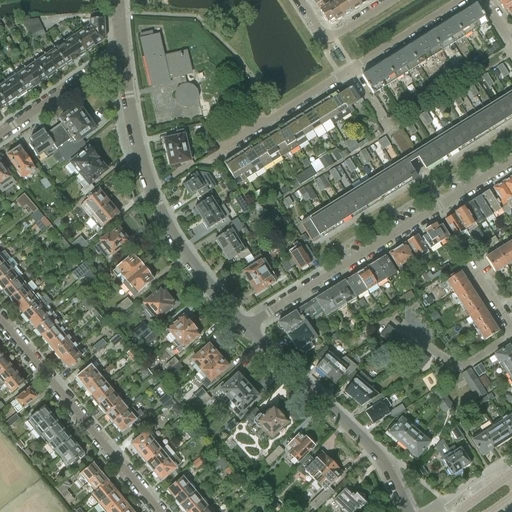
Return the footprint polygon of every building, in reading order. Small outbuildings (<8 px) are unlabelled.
[(326,0),(322,0),(316,4),(319,9),(328,3),(326,0)] [(357,0),(334,0),(333,1),(343,16),(346,14),(347,14),(349,12),(349,11),(354,8),(355,9),(358,7),(358,6),(360,4),(357,0)] [(505,7),(511,18),(511,0),(497,0),(503,9),(505,7)] [(329,4),(328,3),(319,9),(323,16),(323,17),(325,21),(326,21),(327,22),(328,21),(330,24),(330,23),(331,24),(334,22),(334,21),(337,19),(338,19),(341,18),(341,17),(343,16),(333,1),(329,4)] [(475,4),(465,11),(476,28),(487,22),(475,4)] [(465,11),(454,18),(465,35),(476,28),(465,11)] [(85,24),(82,27),(95,46),(104,39),(103,18),(89,19),(89,25),(87,26),(85,24)] [(454,18),(442,25),(454,43),(465,35),(454,18)] [(34,41),(45,34),(37,19),(29,20),(21,21),(34,41)] [(442,25),(430,32),(441,50),(454,43),(442,25)] [(95,46),(82,27),(72,34),(85,53),(95,46)] [(140,34),(152,87),(170,82),(169,78),(178,76),(180,86),(177,90),(174,96),(176,101),(179,105),(185,107),(190,105),(195,102),(197,96),(196,91),(192,87),(186,85),(183,75),(192,73),(190,65),(191,65),(189,58),(188,58),(186,50),(163,56),(158,35),(153,36),(152,31),(140,34)] [(430,32),(419,40),(430,57),(441,50),(430,32)] [(85,53),(72,34),(66,38),(65,36),(61,39),(62,40),(75,59),(85,53)] [(75,59),(62,40),(52,47),(65,66),(75,59)] [(419,40),(408,47),(419,64),(430,57),(419,40)] [(65,66),(52,47),(43,54),(56,72),(65,66)] [(408,47),(396,54),(407,72),(419,64),(408,47)] [(56,72),(43,54),(33,61),(45,79),(56,72)] [(396,54),(384,61),(395,79),(407,72),(396,54)] [(45,79),(33,61),(23,67),(35,86),(45,79)] [(384,61),(373,69),(384,86),(395,79),(384,61)] [(508,74),(501,64),(496,67),(503,78),(508,74)] [(35,86),(23,67),(13,74),(25,93),(35,86)] [(361,76),(373,93),(384,86),(373,69),(361,76)] [(486,73),(481,77),(488,87),(493,84),(486,73)] [(25,93),(13,74),(3,81),(15,100),(25,93)] [(15,100),(3,81),(0,82),(0,98),(5,106),(15,100)] [(471,83),(466,86),(472,97),(478,93),(471,83)] [(353,85),(339,94),(338,94),(350,113),(354,111),(350,106),(356,102),(356,104),(362,100),(353,85)] [(337,91),(328,97),(341,118),(350,113),(338,94),(339,94),(337,91)] [(426,171),(503,123),(511,117),(511,91),(414,152),(426,171)] [(456,92),(450,96),(457,106),(462,103),(456,92)] [(328,97),(319,102),(332,124),(341,118),(328,97)] [(319,102),(310,108),(324,129),(332,124),(319,102)] [(440,102),(435,105),(442,116),(447,113),(440,102)] [(93,130),(90,125),(92,123),(82,109),(80,111),(77,106),(70,111),(70,110),(63,114),(64,115),(58,119),(61,124),(60,125),(65,132),(69,139),(67,141),(56,149),(57,150),(58,152),(57,152),(61,158),(63,161),(84,143),(81,140),(87,135),(87,134),(93,130)] [(310,108),(301,113),(315,135),(324,129),(310,108)] [(425,112),(420,115),(427,125),(432,122),(425,112)] [(301,113),(293,119),(307,140),(315,135),(301,113)] [(293,119),(284,124),(298,146),(307,140),(293,119)] [(410,121),(404,124),(411,135),(416,132),(410,121)] [(284,124),(275,130),(289,151),(298,146),(284,124)] [(51,131),(46,134),(51,141),(56,149),(67,141),(69,139),(65,132),(60,125),(51,131)] [(375,137),(382,133),(379,128),(377,129),(378,131),(373,134),(375,137)] [(56,149),(51,141),(46,134),(43,129),(29,138),(32,143),(29,145),(31,148),(32,150),(36,156),(42,152),(46,157),(57,150),(56,149)] [(275,130),(267,135),(280,157),(289,151),(275,130)] [(165,139),(167,152),(187,148),(184,135),(179,136),(178,135),(170,137),(169,138),(165,139)] [(267,135),(258,140),(272,162),(280,157),(267,135)] [(385,137),(377,141),(382,150),(390,145),(385,137)] [(366,139),(357,144),(359,148),(368,142),(366,139)] [(258,140),(249,146),(263,168),(272,162),(258,140)] [(67,165),(88,148),(84,143),(63,161),(67,165)] [(205,151),(209,156),(218,150),(215,145),(205,151)] [(249,146),(241,151),(254,173),(263,168),(249,146)] [(79,174),(97,159),(97,158),(94,154),(95,154),(89,147),(88,148),(67,165),(66,166),(72,172),(75,169),(79,174)] [(8,154),(7,155),(21,176),(28,171),(30,174),(35,171),(30,164),(31,164),(25,154),(24,155),(19,148),(15,151),(15,150),(13,151),(12,150),(8,153),(8,154)] [(187,148),(167,152),(170,168),(176,168),(179,166),(180,164),(182,163),(184,164),(190,160),(187,148)] [(336,162),(342,158),(339,154),(335,149),(330,152),(333,157),(336,162)] [(364,149),(359,152),(366,163),(371,160),(364,149)] [(345,150),(339,153),(342,158),(348,154),(345,150)] [(241,151),(232,157),(246,178),(254,173),(241,151)] [(315,153),(319,160),(325,169),(334,163),(325,151),(315,153)] [(246,178),(232,157),(223,163),(234,180),(240,176),(242,181),(246,178)] [(326,233),(397,189),(417,177),(405,158),(314,214),(326,233)] [(92,182),(98,177),(98,176),(106,170),(97,159),(79,174),(78,175),(82,181),(79,183),(83,188),(80,190),(84,195),(86,193),(92,189),(93,188),(89,183),(91,181),(92,182)] [(349,159),(344,162),(350,173),(356,170),(349,159)] [(12,181),(0,162),(0,187),(2,191),(9,186),(7,184),(12,181)] [(315,175),(310,167),(303,172),(307,180),(315,175)] [(334,168),(328,172),(335,182),(340,179),(334,168)] [(189,195),(197,191),(200,196),(211,190),(216,186),(208,174),(198,172),(191,176),(192,178),(183,184),(189,195)] [(307,180),(303,172),(294,178),(295,180),(299,185),(307,180)] [(330,185),(324,175),(318,178),(325,189),(330,185)] [(511,176),(502,182),(511,197),(511,196),(511,176)] [(45,188),(50,185),(46,178),(41,182),(45,188)] [(318,178),(313,181),(320,192),(325,189),(318,178)] [(295,180),(290,183),(293,188),(299,185),(295,180)] [(511,197),(502,182),(493,188),(497,195),(494,197),(501,208),(504,212),(508,210),(505,205),(507,203),(506,201),(511,197)] [(263,186),(258,189),(261,193),(261,194),(266,191),(266,190),(263,186)] [(287,186),(281,190),(284,194),(290,191),(287,186)] [(303,187),(298,191),(305,201),(310,198),(303,187)] [(91,215),(108,201),(99,190),(96,193),(92,189),(86,193),(88,195),(85,198),(87,200),(80,206),(89,217),(91,215)] [(211,190),(200,196),(203,201),(194,207),(201,218),(217,208),(211,198),(214,195),(211,190)] [(501,208),(494,197),(490,190),(481,195),(492,213),(501,208)] [(278,191),(273,194),(276,199),(281,196),(278,191)] [(24,194),(15,201),(21,209),(26,205),(30,202),(24,194)] [(239,194),(233,198),(236,203),(242,199),(239,194)] [(481,195),(472,201),(484,219),(492,213),(481,195)] [(288,197),(283,200),(287,207),(292,204),(288,197)] [(106,222),(118,213),(108,201),(91,215),(89,217),(86,220),(96,231),(99,229),(106,222)] [(472,201),(464,206),(475,224),(484,219),(472,201)] [(30,202),(26,205),(33,213),(34,211),(37,209),(30,202)] [(262,210),(258,202),(251,206),(256,214),(262,210)] [(454,212),(454,213),(465,230),(473,242),(483,236),(475,224),(464,206),(454,212)] [(217,208),(201,218),(208,228),(216,223),(220,228),(230,222),(227,216),(223,218),(217,208)] [(33,213),(31,214),(37,222),(41,219),(43,217),(37,209),(34,211),(33,213)] [(444,219),(455,236),(465,230),(454,213),(453,214),(452,214),(449,215),(448,217),(444,219)] [(326,233),(314,214),(300,223),(312,242),(326,233)] [(41,219),(37,222),(44,230),(47,227),(50,225),(43,217),(41,219)] [(240,238),(236,233),(243,229),(237,218),(230,222),(220,228),(223,234),(214,239),(221,250),(237,240),(240,238)] [(102,233),(110,226),(106,222),(99,229),(102,233)] [(436,223),(430,227),(439,243),(449,236),(441,224),(438,227),(436,223)] [(123,244),(128,241),(124,235),(125,234),(120,227),(109,236),(108,235),(101,241),(98,243),(93,247),(99,255),(101,253),(106,259),(109,256),(112,254),(118,249),(120,251),(125,246),(123,244)] [(426,234),(422,237),(430,249),(439,243),(430,227),(424,231),(426,234)] [(86,241),(84,241),(87,245),(102,233),(99,229),(96,231),(95,233),(95,232),(94,232),(93,233),(93,234),(94,235),(92,236),(91,236),(91,235),(90,235),(90,236),(90,237),(90,238),(88,239),(87,238),(86,239),(86,240),(87,240),(86,241)] [(56,232),(51,237),(55,242),(58,239),(60,242),(63,240),(56,232)] [(487,234),(483,236),(489,246),(493,244),(487,234)] [(426,249),(420,238),(418,235),(407,241),(415,256),(419,253),(421,256),(428,252),(426,249)] [(70,243),(78,252),(87,245),(84,241),(79,236),(70,243)] [(455,241),(460,248),(464,245),(460,238),(455,241)] [(69,248),(63,240),(60,242),(67,249),(68,249),(69,248)] [(237,240),(221,250),(228,261),(236,256),(239,261),(250,254),(247,249),(243,250),(237,240)] [(275,242),(267,247),(270,251),(278,246),(275,242)] [(405,243),(397,248),(405,262),(410,259),(412,263),(416,260),(405,243)] [(511,250),(508,243),(496,250),(506,265),(511,261),(511,250)] [(299,244),(288,251),(292,257),(295,263),(294,264),(295,265),(297,268),(298,267),(300,269),(310,263),(309,260),(313,257),(305,245),(301,248),(299,244)] [(70,248),(66,251),(69,256),(71,254),(74,257),(77,255),(70,248)] [(397,248),(388,253),(399,271),(403,268),(401,265),(405,262),(397,248)] [(494,272),(506,265),(496,250),(485,257),(494,272)] [(113,271),(123,284),(143,267),(143,266),(144,264),(140,259),(136,259),(132,254),(113,271)] [(396,272),(385,255),(375,261),(386,278),(392,275),(396,272)] [(460,255),(451,261),(453,265),(463,260),(460,255)] [(0,279),(13,269),(15,267),(17,265),(11,257),(6,261),(0,266),(0,279)] [(287,259),(285,260),(290,268),(295,265),(294,264),(295,263),(292,257),(287,260),(287,259)] [(249,282),(250,283),(271,271),(263,259),(243,272),(246,277),(245,279),(247,282),(249,282)] [(375,261),(365,267),(376,284),(386,278),(375,261)] [(441,273),(453,265),(451,261),(439,268),(440,270),(441,273)] [(285,262),(281,264),(286,273),(290,270),(285,262)] [(78,266),(76,269),(82,276),(83,276),(85,274),(89,271),(82,263),(79,266),(78,266)] [(146,266),(143,267),(123,284),(133,296),(153,279),(149,274),(150,271),(146,266)] [(19,277),(19,276),(22,274),(15,267),(13,269),(0,279),(0,287),(2,287),(4,289),(19,277)] [(365,267),(356,273),(367,290),(376,284),(365,267)] [(430,282),(443,275),(441,273),(440,270),(427,278),(428,279),(430,282)] [(86,295),(108,277),(103,271),(95,277),(81,289),(86,295)] [(89,271),(85,274),(83,276),(87,281),(93,276),(89,271)] [(271,271),(250,283),(251,285),(249,286),(252,289),(253,289),(256,293),(277,280),(271,271)] [(446,281),(453,292),(468,283),(460,271),(459,272),(457,271),(449,276),(450,278),(446,281)] [(356,273),(346,279),(357,296),(367,290),(356,273)] [(19,276),(19,277),(4,289),(3,290),(4,291),(3,292),(6,295),(8,295),(10,297),(25,284),(19,276)] [(345,280),(335,286),(345,303),(355,297),(345,280)] [(483,307),(468,283),(453,292),(469,316),(483,307)] [(25,284),(10,297),(9,297),(10,298),(10,300),(12,303),(15,302),(16,304),(32,292),(25,284)] [(335,286),(325,292),(335,309),(345,303),(335,286)] [(150,318),(153,322),(157,319),(157,320),(171,308),(171,307),(172,306),(169,302),(171,301),(164,293),(163,294),(159,290),(140,306),(144,310),(147,307),(153,315),(150,318)] [(23,312),(38,299),(41,297),(37,293),(34,295),(32,292),(16,304),(16,305),(16,306),(16,307),(19,310),(21,310),(23,312)] [(85,299),(79,292),(75,295),(81,303),(85,299)] [(315,299),(322,309),(325,315),(335,309),(325,292),(315,299)] [(29,320),(45,307),(47,305),(41,297),(38,299),(23,312),(22,313),(23,314),(22,315),(25,318),(27,318),(29,320)] [(92,307),(85,299),(81,303),(88,311),(89,309),(92,307)] [(120,315),(131,305),(126,299),(115,309),(120,315)] [(322,309),(315,299),(300,308),(304,315),(302,316),(305,320),(306,323),(313,317),(312,315),(322,309)] [(35,328),(51,315),(53,313),(47,305),(45,307),(29,320),(28,321),(29,322),(29,323),(31,326),(34,326),(35,328)] [(98,315),(92,307),(89,309),(95,317),(98,315)] [(483,307),(469,316),(484,340),(499,331),(483,307)] [(300,308),(277,322),(277,325),(279,328),(284,329),(286,332),(305,320),(302,316),(304,315),(300,308)] [(42,335),(57,323),(60,321),(53,313),(51,315),(35,328),(36,329),(35,330),(38,334),(40,333),(42,335)] [(167,335),(173,341),(193,324),(189,319),(186,319),(183,315),(162,334),(165,337),(167,335)] [(316,338),(306,323),(305,320),(286,332),(297,350),(301,348),(303,352),(313,346),(311,341),(316,338)] [(48,343),(64,330),(66,328),(60,321),(57,323),(42,335),(41,336),(42,337),(42,338),(44,341),(46,341),(48,343)] [(193,324),(173,341),(178,347),(175,349),(179,353),(200,335),(197,331),(197,328),(193,324)] [(421,370),(429,360),(388,325),(380,335),(421,370)] [(64,330),(48,343),(47,344),(48,345),(48,346),(51,349),(53,349),(55,351),(70,338),(64,330)] [(137,338),(140,342),(150,334),(146,330),(137,338)] [(156,337),(152,333),(143,341),(146,345),(156,337)] [(112,347),(122,339),(117,334),(108,342),(112,347)] [(61,359),(77,346),(79,344),(76,341),(74,343),(70,338),(55,351),(54,351),(55,352),(54,354),(57,357),(59,356),(61,359)] [(97,352),(106,344),(102,340),(93,347),(97,352)] [(218,355),(209,344),(203,349),(195,356),(195,357),(190,361),(194,366),(196,364),(201,370),(218,355)] [(78,358),(83,354),(86,352),(83,348),(81,351),(77,346),(61,359),(61,360),(61,361),(64,365),(65,365),(67,367),(72,363),(74,365),(79,360),(78,358)] [(317,355),(322,360),(315,367),(325,376),(338,361),(329,353),(331,351),(325,346),(317,355)] [(508,346),(495,354),(498,359),(496,360),(499,365),(511,356),(511,349),(510,348),(508,346)] [(218,355),(201,370),(206,376),(200,381),(206,388),(216,380),(214,378),(217,376),(218,376),(222,372),(222,371),(228,366),(218,355)] [(2,356),(0,357),(0,372),(10,365),(2,356)] [(511,356),(499,365),(501,369),(503,367),(507,373),(511,369),(511,356)] [(168,371),(170,369),(177,363),(174,359),(164,366),(168,371)] [(346,379),(354,370),(349,366),(350,364),(346,360),(342,365),(338,361),(325,376),(334,384),(342,376),(346,379)] [(177,363),(170,369),(174,374),(181,368),(177,363)] [(480,363),(473,368),(478,376),(485,372),(480,363)] [(77,381),(83,388),(98,375),(93,369),(95,368),(92,364),(76,377),(78,380),(77,381)] [(0,386),(3,384),(17,373),(10,365),(0,372),(0,386)] [(441,365),(434,370),(438,376),(445,371),(441,365)] [(460,374),(464,379),(473,373),(470,368),(460,374)] [(366,385),(357,377),(359,374),(354,370),(346,379),(350,384),(344,392),(353,399),(366,385)] [(17,373),(3,384),(0,386),(0,388),(2,391),(7,387),(11,393),(24,382),(17,373)] [(473,373),(464,379),(467,384),(476,378),(473,373)] [(490,383),(484,374),(478,378),(484,387),(490,383)] [(98,375),(83,388),(90,396),(105,384),(98,375)] [(225,396),(230,401),(247,385),(241,378),(239,380),(236,376),(230,381),(229,381),(224,386),(221,383),(211,393),(218,401),(224,396),(225,396)] [(476,378),(467,384),(470,389),(479,383),(476,378)] [(479,383),(470,389),(473,394),(482,388),(479,383)] [(105,384),(90,396),(97,406),(113,393),(105,384)] [(247,385),(230,401),(235,406),(234,407),(235,407),(234,408),(238,413),(243,408),(244,409),(250,404),(249,403),(255,397),(251,393),(253,391),(247,385)] [(366,385),(353,399),(361,406),(370,400),(373,405),(384,398),(381,393),(378,396),(366,385)] [(431,393),(434,398),(443,392),(440,387),(431,393)] [(17,413),(36,397),(29,388),(9,404),(17,413)] [(482,388),(473,394),(476,399),(486,394),(482,388)] [(192,396),(197,401),(205,394),(200,389),(192,396)] [(443,392),(434,398),(437,403),(446,397),(443,392)] [(113,393),(97,406),(105,415),(120,402),(113,393)] [(158,401),(162,406),(171,398),(167,393),(158,401)] [(205,394),(197,401),(201,406),(209,399),(205,394)] [(479,406),(489,399),(487,395),(477,402),(479,406)] [(446,397),(437,403),(440,408),(449,402),(446,397)] [(388,412),(386,408),(389,406),(384,398),(373,405),(365,411),(373,424),(389,414),(392,418),(405,410),(402,404),(388,412)] [(120,402),(105,415),(112,424),(128,411),(120,402)] [(449,402),(440,408),(443,413),(453,407),(449,402)] [(33,429),(51,414),(43,405),(38,408),(40,410),(26,421),(33,429)] [(287,422),(273,406),(269,410),(266,406),(260,413),(255,408),(244,418),(251,425),(254,423),(259,428),(261,426),(271,437),(287,422)] [(128,411),(112,424),(117,430),(118,429),(121,432),(137,418),(134,415),(132,416),(128,411)] [(511,412),(502,419),(511,434),(511,412)] [(7,429),(19,419),(15,414),(3,424),(7,429)] [(42,435),(57,422),(57,421),(57,420),(55,417),(53,417),(51,414),(33,429),(39,437),(42,435)] [(386,431),(398,441),(412,424),(403,416),(396,424),(393,422),(386,431)] [(228,425),(232,429),(240,422),(236,417),(228,425)] [(511,434),(502,419),(492,425),(503,442),(508,438),(511,434)] [(57,422),(42,435),(48,442),(63,429),(61,427),(62,425),(59,422),(58,423),(57,422)] [(186,422),(180,426),(184,430),(189,426),(186,422)] [(412,424),(398,441),(401,444),(400,444),(406,449),(406,448),(407,449),(422,432),(412,424)] [(503,442),(492,425),(481,432),(491,448),(495,445),(496,446),(503,442)] [(455,426),(454,426),(449,430),(457,441),(463,437),(457,428),(455,426)] [(63,429),(48,442),(54,450),(70,437),(71,436),(68,433),(67,433),(63,429)] [(132,448),(137,454),(152,441),(148,435),(150,434),(147,430),(131,444),(133,447),(132,448)] [(422,432),(407,449),(410,451),(410,452),(415,456),(417,457),(431,440),(422,432)] [(491,448),(481,432),(471,438),(476,447),(477,448),(482,455),(488,451),(487,450),(491,448)] [(305,455),(314,446),(313,446),(313,444),(310,441),(308,441),(300,433),(285,448),(290,452),(288,454),(298,463),(298,462),(300,465),(308,457),(305,455)] [(70,437),(54,450),(61,458),(59,459),(76,445),(74,443),(75,441),(73,438),(71,439),(70,437)] [(451,454),(448,449),(442,440),(438,444),(446,457),(442,459),(448,468),(446,469),(450,475),(452,474),(452,475),(461,469),(451,454)] [(152,441),(137,454),(144,463),(160,450),(152,441)] [(80,459),(84,455),(76,445),(59,459),(66,467),(78,457),(80,459)] [(471,462),(467,455),(465,456),(460,448),(456,450),(453,445),(448,449),(451,454),(461,469),(470,463),(469,463),(471,462)] [(268,465),(282,451),(277,447),(263,461),(268,465)] [(160,450),(144,463),(152,472),(167,459),(160,450)] [(315,479),(332,462),(326,456),(325,457),(320,453),(313,460),(309,456),(308,457),(300,465),(295,470),(300,473),(301,474),(303,476),(306,476),(307,475),(308,473),(315,479)] [(204,460),(201,456),(192,463),(195,468),(204,460)] [(167,459),(152,472),(157,478),(158,477),(161,480),(177,467),(174,463),(172,465),(167,459)] [(221,459),(215,464),(222,471),(227,467),(221,459)] [(329,487),(342,473),(338,469),(332,462),(315,479),(321,486),(321,487),(324,490),(308,505),(313,510),(327,496),(328,497),(329,496),(333,491),(329,487)] [(92,463),(79,473),(87,482),(98,473),(96,470),(97,468),(94,465),(93,465),(92,464),(92,463)] [(224,470),(229,476),(233,473),(228,467),(224,470)] [(101,477),(98,473),(87,482),(94,491),(107,481),(106,480),(106,479),(103,476),(101,477)] [(167,489),(174,498),(189,485),(182,477),(167,489)] [(70,486),(66,481),(57,489),(61,494),(65,490),(70,486)] [(107,481),(94,491),(90,495),(97,504),(106,497),(110,497),(115,492),(115,491),(115,490),(114,490),(114,489),(112,486),(110,486),(110,485),(109,485),(107,482),(108,482),(107,481)] [(189,485),(174,498),(180,506),(196,493),(189,485)] [(345,491),(334,502),(344,511),(353,511),(357,509),(358,508),(359,509),(366,503),(356,493),(354,495),(352,493),(350,496),(345,491)] [(116,493),(115,492),(110,497),(106,497),(97,504),(103,511),(105,511),(113,506),(117,505),(123,501),(122,500),(122,499),(121,499),(121,497),(119,495),(117,494),(117,493),(116,493)] [(196,493),(180,506),(185,511),(187,511),(202,500),(196,493)] [(202,500),(187,511),(203,511),(208,508),(202,500)] [(124,502),(123,501),(117,505),(113,506),(105,511),(127,511),(130,510),(129,509),(129,508),(128,508),(129,506),(126,503),(125,503),(125,502),(124,502)]
